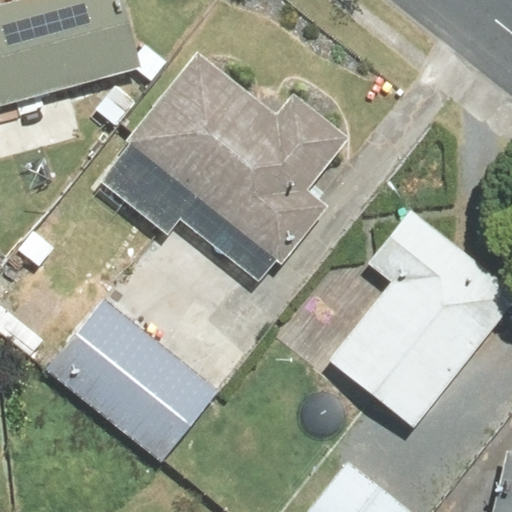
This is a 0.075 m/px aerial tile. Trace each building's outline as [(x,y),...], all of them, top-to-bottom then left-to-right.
[(22,0),(0,6),(0,108),(135,73),(115,0),(22,0)] [(267,118),(190,58),(94,179),(164,235),(174,223),(257,288),(273,268),(276,270),(323,211),(304,197),(345,146),(284,98),(267,118)] [(511,304),(511,299),(406,216),(367,266),(391,285),(324,370),(409,436),(511,304)] [(215,396),(105,303),(38,381),(148,475),(215,396)] [(488,511),(511,511),(511,455),(501,453),(488,511)] [(407,511),(359,467),(316,511),(407,511)]
